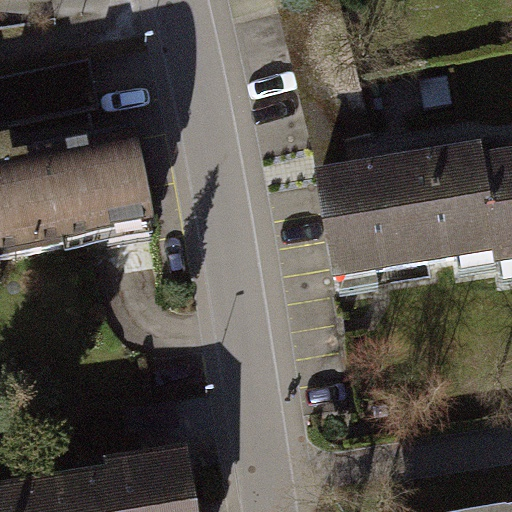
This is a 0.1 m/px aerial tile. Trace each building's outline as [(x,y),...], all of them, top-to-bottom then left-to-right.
[(96,66),(0,88),(0,137),(107,113),(96,66)] [(0,179),(0,274),(167,245),(151,153),(0,179)] [(324,194),(343,298),(504,269),(487,178),(485,165),(324,194)] [(511,281),(511,173),(487,178),(504,269),(506,283),(511,281)] [(31,511),(207,511),(203,484),(31,511)]
